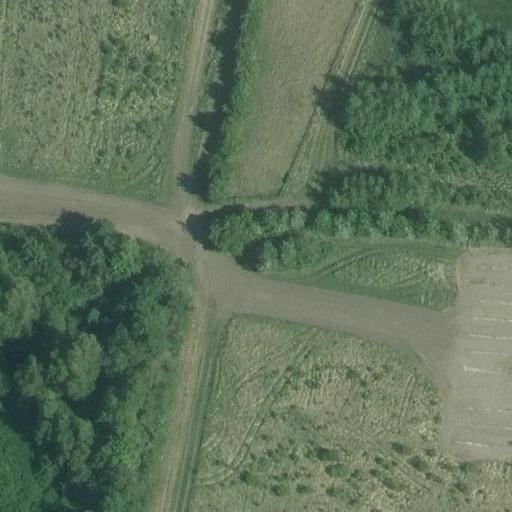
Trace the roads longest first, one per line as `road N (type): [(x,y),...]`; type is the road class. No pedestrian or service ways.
road 1 (track): [(157,511),(203,267),(186,220),(225,0)]
road 2 (track): [(51,215),(56,370),(41,435),(5,511)]
road 3 (track): [(0,211),(186,220)]
